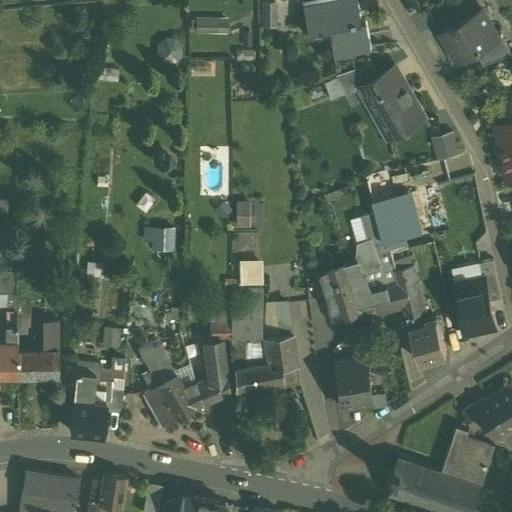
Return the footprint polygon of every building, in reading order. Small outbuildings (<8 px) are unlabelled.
[(277,23),(277,0),(275,0),(263,0),(262,22),(277,23)] [(358,0),(315,0),(301,3),(307,32),(330,28),(335,57),(356,53),(355,51),(371,48),(366,19),(362,20),(358,0)] [(482,8),(441,32),(457,60),(475,49),(499,36),(498,35),(482,8)] [(499,36),(475,49),(483,63),(511,53),(501,33),(498,35),(499,36)] [(165,57),(182,55),(180,37),(163,39),(165,57)] [(349,91),(378,75),(371,62),(339,74),(349,91)] [(378,75),(360,85),(389,134),(423,115),(395,65),(378,75)] [(511,93),(502,109),(505,123),(498,133),(507,139),(502,148),(508,179),(511,178),(511,93)] [(439,157),(458,152),(453,133),(433,138),(439,157)] [(389,169),(367,175),(373,198),(394,193),(389,169)] [(394,193),(373,198),(376,211),(383,240),(387,239),(431,228),(448,223),(437,182),(394,193)] [(248,202),(236,202),(236,224),(248,223),(248,219),(253,218),(253,207),(248,207),(248,202)] [(389,245),(387,239),(383,240),(376,211),(364,214),(370,237),(373,236),(377,249),(382,263),(380,264),(385,283),(387,283),(398,280),(395,268),(389,245)] [(173,226),(145,225),(145,233),(153,233),(152,241),(172,242),(173,226)] [(377,249),(367,252),(357,258),(363,270),(380,264),(382,263),(377,249)] [(265,256),(241,256),(241,281),(265,281),(265,256)] [(355,259),(317,272),(320,282),(330,316),(343,311),(344,315),(366,307),(369,313),(393,307),(387,283),(385,283),(372,287),(363,270),(357,258),(355,259)] [(493,258),(480,261),(483,276),(485,275),(490,299),(502,296),(493,258)] [(411,263),(395,268),(398,280),(404,304),(407,315),(422,311),(411,263)] [(380,264),(363,270),(372,287),(385,283),(380,264)] [(16,270),(0,269),(0,291),(5,292),(16,292),(16,270)] [(483,276),(455,282),(466,331),(495,325),(490,299),(485,275),(483,276)] [(398,280),(387,283),(393,307),(404,304),(398,280)] [(259,291),(241,292),(242,314),(259,313),(259,291)] [(16,292),(5,292),(6,323),(5,323),(5,339),(17,338),(16,327),(16,309),(16,292)] [(288,302),(265,304),(263,333),(292,332),(288,302)] [(26,306),(18,306),(17,325),(27,325),(26,306)] [(230,310),(216,309),(215,321),(230,320),(230,314),(230,310)] [(422,311),(407,315),(410,327),(425,322),(422,311)] [(242,314),(230,314),(230,320),(230,335),(244,335),(259,334),(259,313),(242,314)] [(58,317),(41,317),(41,347),(57,347),(58,317)] [(425,322),(410,327),(420,361),(446,353),(437,319),(425,322)] [(215,321),(210,321),(210,335),(230,336),(230,335),(230,320),(215,321)] [(104,342),(121,343),(122,324),(106,323),(104,342)] [(292,332),(263,333),(263,334),(267,359),(267,365),(280,364),(296,363),(292,332)] [(267,359),(263,334),(259,334),(244,335),(244,360),(233,362),(233,366),(267,359)] [(244,335),(230,335),(230,336),(229,363),(233,362),(244,360),(244,335)] [(175,372),(155,337),(137,347),(150,370),(142,374),(149,387),(175,372)] [(5,339),(0,338),(0,374),(17,375),(17,348),(17,338),(5,339)] [(222,338),(203,341),(208,378),(214,375),(211,349),(223,347),(222,338)] [(41,347),(17,348),(17,375),(57,374),(57,347),(41,347)] [(223,347),(211,349),(214,375),(226,370),(223,347)] [(367,356),(334,360),(339,405),(373,401),(367,356)] [(267,359),(233,366),(234,386),(281,376),(282,376),(280,364),(267,365),(267,359)] [(76,364),(65,362),(63,384),(74,386),(75,374),(76,364)] [(296,363),(280,364),(282,376),(281,376),(283,384),(299,382),(296,363)] [(91,366),(76,364),(75,374),(90,376),(91,366)] [(124,370),(91,366),(90,376),(113,379),(113,375),(123,376),(124,370)] [(208,378),(201,381),(208,398),(229,389),(226,370),(214,375),(208,378)] [(149,387),(143,391),(161,423),(194,405),(175,372),(149,387)] [(90,376),(75,374),(74,386),(73,396),(88,397),(89,391),(90,376)] [(487,396),(475,404),(485,421),(496,438),(511,428),(511,380),(487,396)] [(122,387),(111,386),(109,408),(121,409),(122,387)] [(485,394),(473,402),(475,404),(487,396),(485,394)] [(88,397),(73,396),(69,430),(102,433),(105,399),(103,399),(88,397)] [(473,402),(462,409),(474,428),(485,421),(475,404),(473,402)] [(469,427),(457,423),(442,468),(481,481),(495,442),(467,433),(469,427)] [(442,468),(398,454),(394,465),(388,463),(383,476),(390,478),(386,490),(452,511),(471,511),(481,481),(442,468)] [(72,511),(78,476),(24,468),(17,511),(72,511)] [(124,474),(106,471),(105,481),(101,501),(103,501),(109,502),(119,504),(124,474)] [(105,481),(94,479),(88,511),(107,511),(108,511),(102,511),(103,501),(101,501),(105,481)] [(142,511),(156,511),(162,485),(147,482),(142,511)] [(221,511),(224,501),(182,491),(178,510),(177,511),(221,511)] [(119,504),(109,502),(108,510),(118,511),(119,504)]
